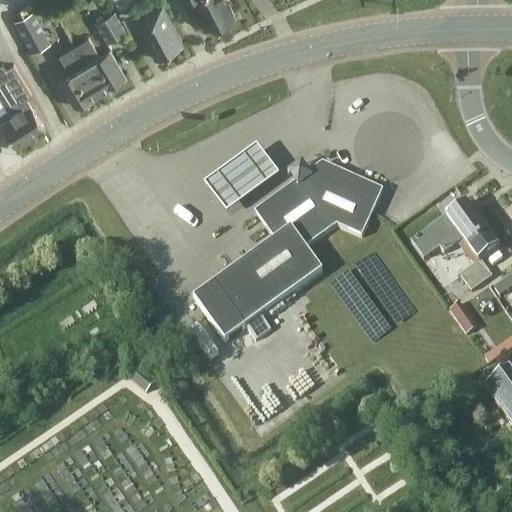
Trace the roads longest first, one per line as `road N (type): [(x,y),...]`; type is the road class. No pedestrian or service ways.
road 1 (primary): [(0,205),(133,120),(247,67),(347,39),(475,28)]
road 2 (tertiary): [(511,165),(478,125),(475,28)]
